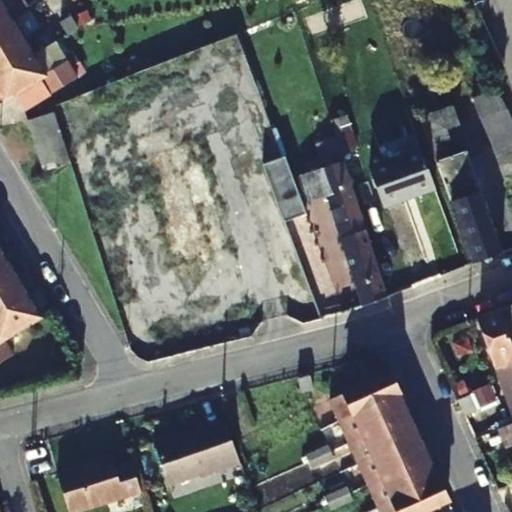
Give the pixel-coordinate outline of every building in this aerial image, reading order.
[(0,0),(0,23),(9,18),(26,7),(21,0),(0,0)] [(0,48),(20,37),(9,18),(0,23),(0,48)] [(69,19),(60,25),(66,35),(76,30),(69,19)] [(20,37),(0,48),(0,74),(31,56),(20,37)] [(38,79),(43,77),(31,56),(0,74),(0,99),(1,102),(38,79)] [(76,79),(66,63),(43,77),(38,79),(49,96),(76,79)] [(511,143),(511,125),(497,91),(486,95),(483,96),(491,113),(505,147),(511,143)] [(473,120),(491,113),(483,96),(473,100),(467,103),(473,120)] [(443,132),(473,120),(467,103),(461,105),(419,120),(428,144),(445,138),(443,132)] [(27,125),(31,137),(57,128),(53,116),(27,125)] [(134,159),(146,155),(166,223),(156,227),(170,270),(229,251),(203,163),(192,167),(184,143),(172,147),(165,127),(128,138),(134,159)] [(62,140),(57,128),(31,137),(35,150),(62,140)] [(450,153),(445,138),(428,144),(434,159),(450,153)] [(66,154),(62,140),(35,150),(39,163),(66,154)] [(502,167),(507,165),(511,162),(511,143),(505,147),(494,151),(502,167)] [(420,145),(367,164),(383,207),(436,189),(420,145)] [(300,161),(297,153),(286,157),(289,165),(300,161)] [(450,153),(434,159),(473,265),(502,255),(467,155),(453,160),(450,153)] [(70,166),(66,154),(39,163),(44,175),(70,166)] [(156,227),(166,223),(146,155),(134,159),(125,161),(146,230),(156,227)] [(283,220),(305,212),(284,155),(262,163),(283,220)] [(342,163),(316,171),(325,197),(361,306),(387,297),(342,163)] [(325,197),(316,171),(299,177),(307,203),(325,197)] [(0,288),(17,279),(4,258),(0,260),(0,288)] [(17,279),(0,288),(0,313),(28,297),(17,279)] [(28,297),(0,313),(0,363),(13,356),(3,339),(40,317),(28,297)] [(511,304),(498,309),(511,347),(511,304)] [(511,347),(498,309),(478,317),(511,405),(511,347)] [(388,371),(327,399),(337,421),(338,421),(399,394),(388,371)] [(307,388),(303,375),(292,379),(295,391),(307,388)] [(338,421),(337,421),(347,443),(408,415),(399,394),(338,421)] [(476,409),(469,394),(458,399),(465,415),(476,409)] [(347,443),(356,463),(417,436),(408,415),(347,443)] [(237,463),(223,422),(175,437),(174,434),(151,441),(165,483),(197,473),(198,477),(237,463)] [(511,422),(506,425),(498,429),(506,445),(511,442),(511,422)] [(256,430),(242,434),(249,455),(262,451),(256,430)] [(356,463),(366,485),(427,457),(417,436),(356,463)] [(303,454),(306,461),(328,451),(325,444),(303,454)] [(306,461),(308,466),(330,456),(328,451),(306,461)] [(366,485),(375,506),(436,478),(427,457),(366,485)] [(59,472),(71,511),(72,511),(142,491),(132,463),(117,467),(114,460),(91,466),(91,463),(59,472)] [(436,478),(375,506),(378,511),(423,511),(447,501),(436,478)] [(323,497),(325,503),(347,493),(345,488),(323,497)] [(325,503),(329,510),(350,501),(347,493),(325,503)]
